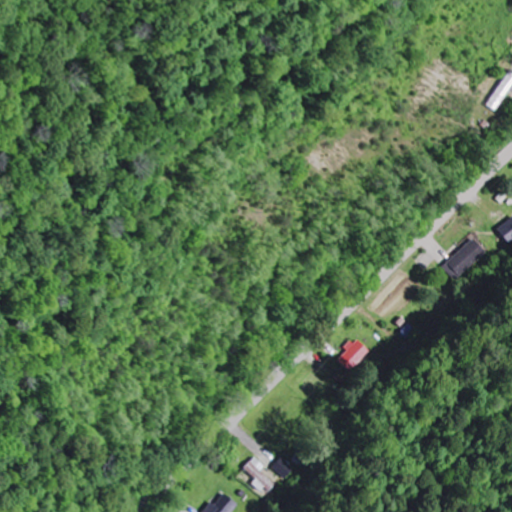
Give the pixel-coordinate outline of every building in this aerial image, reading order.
[(511,244),(511,242),(511,221),(501,228),(511,244)] [(448,266),(460,279),(488,253),(476,240),(448,266)] [(410,340),(418,332),(410,324),(402,332),(410,340)] [(355,338),(346,349),(349,352),(340,362),(352,372),(370,352),(355,338)] [(269,495),(278,485),(263,472),(267,467),(256,457),(245,469),(258,481),(256,483),(269,495)] [(288,481),(298,470),(284,458),(275,468),(288,481)] [(210,511),(236,511),(241,506),(226,493),(210,511)]
